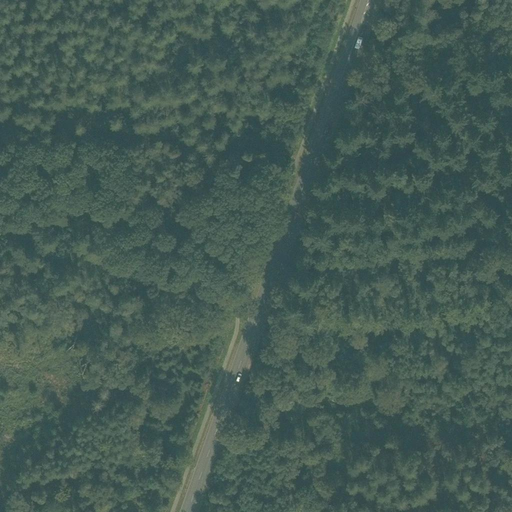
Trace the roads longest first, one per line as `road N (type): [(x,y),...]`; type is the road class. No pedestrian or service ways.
road 1 (primary): [(187,511),(369,0)]
road 2 (track): [(308,387),(301,349),(314,321),(317,271),(330,262),(511,232)]
road 3 (track): [(294,511),(299,412),(308,387)]
